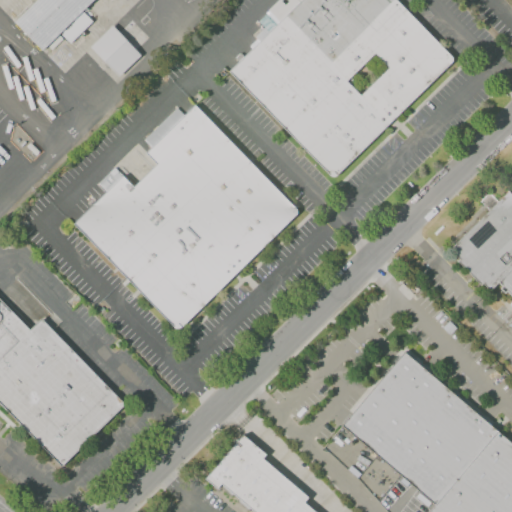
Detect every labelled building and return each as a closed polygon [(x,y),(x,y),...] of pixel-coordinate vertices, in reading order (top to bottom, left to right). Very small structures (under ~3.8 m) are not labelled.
[(14,22),(37,0),(92,0),(40,50),(14,22)] [(227,72),(268,32),(258,22),(280,0),(394,0),(452,59),(330,178),(227,72)] [(89,46),(112,25),(140,54),(118,76),(89,46)] [(176,330),(72,226),(105,193),(97,184),(114,167),(133,186),(154,166),(144,156),(151,149),(143,141),(177,107),(185,115),(193,107),(296,211),(176,330)] [(29,142),(39,151),(35,155),(25,146),(29,142)] [(449,249),(508,191),(511,195),(511,297),(506,291),(504,293),(499,288),(502,286),(497,282),(489,291),(482,283),(480,285),(456,260),(458,258),(449,249)] [(0,403),(62,467),(123,404),(41,318),(30,328),(0,297),(0,403)] [(341,425),(434,505),(428,511),(511,511),(511,444),(403,351),(341,425)] [(205,479),(242,434),(265,453),(263,457),(308,496),(304,502),(315,511),(254,511),(221,484),(216,488),(205,479)]
